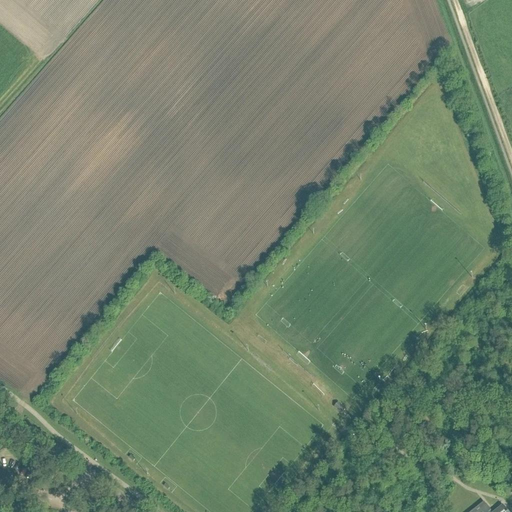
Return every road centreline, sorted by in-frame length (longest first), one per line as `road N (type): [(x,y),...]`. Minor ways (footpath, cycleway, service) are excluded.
road 1 (tertiary): [(140,511),(0,407)]
road 2 (track): [(511,159),(454,0)]
